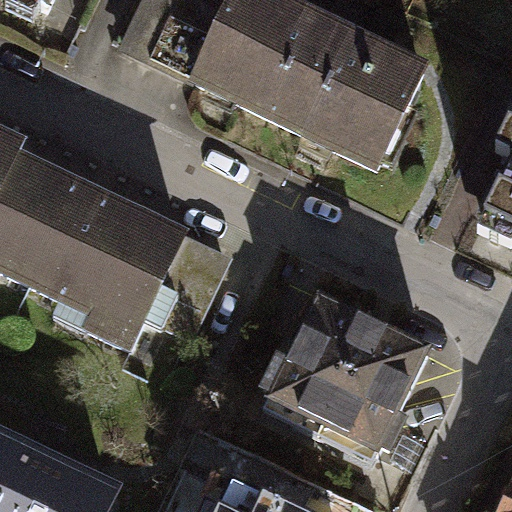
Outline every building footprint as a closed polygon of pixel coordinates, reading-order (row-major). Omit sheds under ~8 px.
[(58,0),(0,0),(48,22),(58,0)] [(216,24),(164,0),(137,0),(112,54),(185,88),(216,24)] [(185,88),(183,95),(371,183),(423,73),(266,0),(226,0),(216,24),(185,88)] [(0,202),(18,166),(23,156),(0,145),(0,202)] [(190,251),(18,166),(0,202),(0,291),(88,335),(82,346),(131,370),(149,333),(190,251)] [(511,190),(484,250),(511,259),(511,190)] [(234,270),(190,251),(149,333),(193,354),(234,270)] [(268,423),(375,478),(431,368),(324,314),(268,423)] [(0,511),(125,511),(128,506),(0,444),(0,511)] [(511,511),(511,489),(500,511),(511,511)] [(280,511),(237,492),(227,511),(211,511),(210,511),(209,511),(280,511)]
